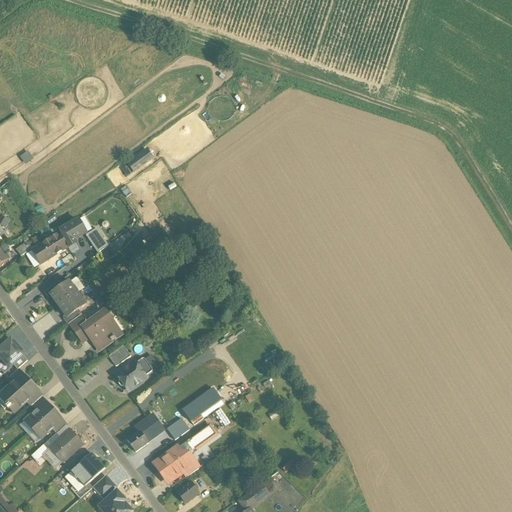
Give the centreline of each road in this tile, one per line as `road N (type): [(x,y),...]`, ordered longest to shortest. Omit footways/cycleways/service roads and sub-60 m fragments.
road 1 (track): [(76,0),(445,130),(511,228)]
road 2 (unclassified): [(160,511),(0,292)]
